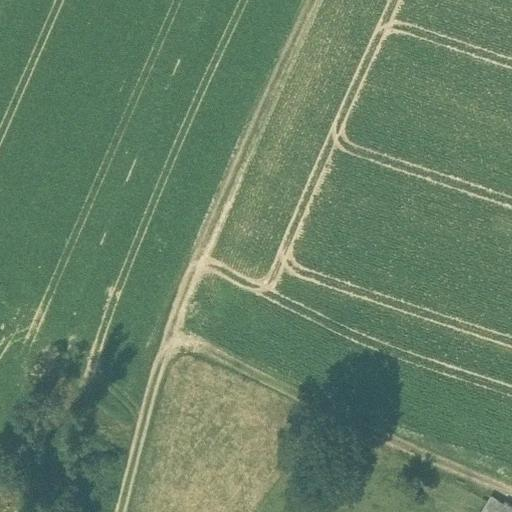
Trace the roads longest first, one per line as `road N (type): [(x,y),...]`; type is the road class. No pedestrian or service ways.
road 1 (track): [(119,511),(147,397),(171,338),(511,493)]
road 2 (track): [(171,338),(313,0)]
